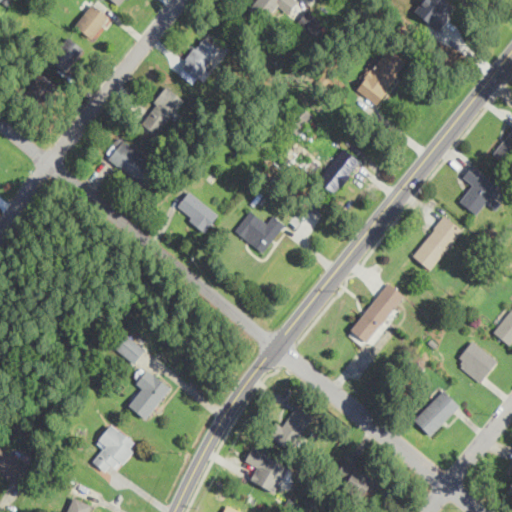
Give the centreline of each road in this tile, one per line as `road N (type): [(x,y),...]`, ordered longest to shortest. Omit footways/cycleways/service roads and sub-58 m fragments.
road 1 (residential): [(481,511),(0,122)]
road 2 (tertiary): [(173,511),(243,385),(511,47)]
road 3 (residential): [(0,226),(176,0)]
road 4 (residential): [(424,511),(511,403)]
